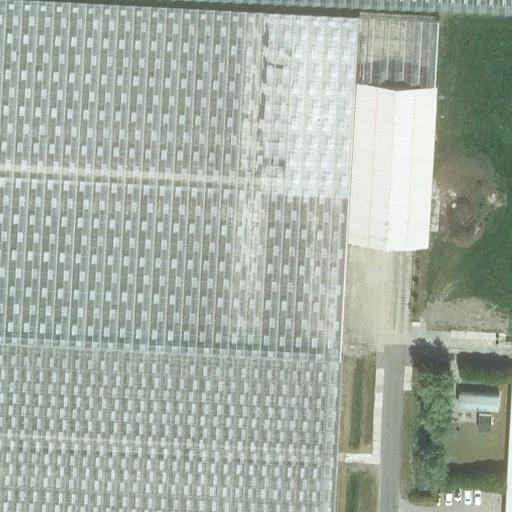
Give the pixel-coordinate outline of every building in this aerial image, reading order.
[(356,84),(437,86),(440,16),(119,0),(0,0),(0,339),(98,344),(342,358),(346,358),(350,244),(352,183),(356,84)] [(511,0),(264,0),(511,13),(511,0)] [(437,86),(356,84),(352,183),(350,244),(430,246),(433,187),(436,100),(437,86)] [(342,358),(0,339),(0,511),(333,511),(338,439),(340,399),(342,358)] [(499,394),(457,392),(457,407),(498,409),(499,394)] [(479,414),(478,429),(490,430),(491,414),(479,414)]
